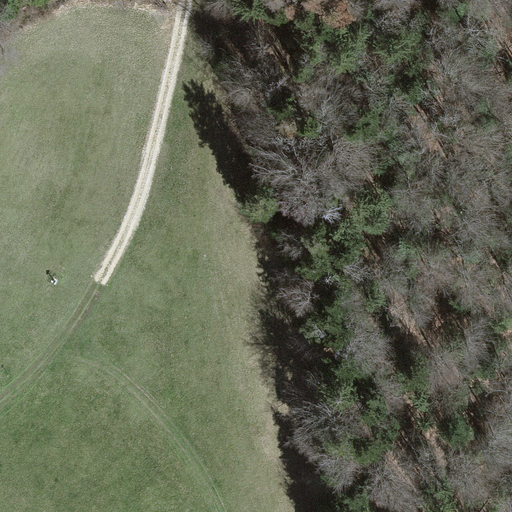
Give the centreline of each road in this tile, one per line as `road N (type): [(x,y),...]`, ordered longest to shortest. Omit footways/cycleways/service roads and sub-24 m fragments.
road 1 (track): [(190,0),(137,205),(70,331)]
road 2 (track): [(222,511),(199,462),(153,405),(70,331)]
